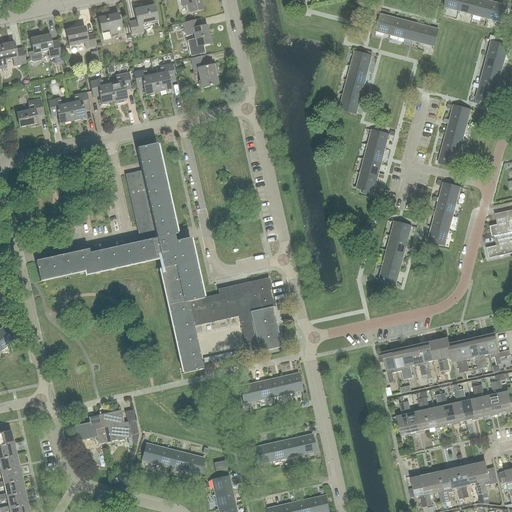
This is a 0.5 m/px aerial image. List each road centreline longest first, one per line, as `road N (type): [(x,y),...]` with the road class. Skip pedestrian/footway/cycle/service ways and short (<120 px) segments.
road 1 (residential): [(305,341),(449,299),(465,275),(486,185)]
road 2 (unknown): [(308,358),(51,412)]
road 3 (residential): [(48,396),(0,174)]
road 4 (residential): [(288,266),(220,271),(209,251),(184,120)]
road 5 (residential): [(0,171),(8,156),(184,120)]
road 6 (residential): [(341,511),(305,341)]
road 7 (residential): [(288,266),(251,106)]
